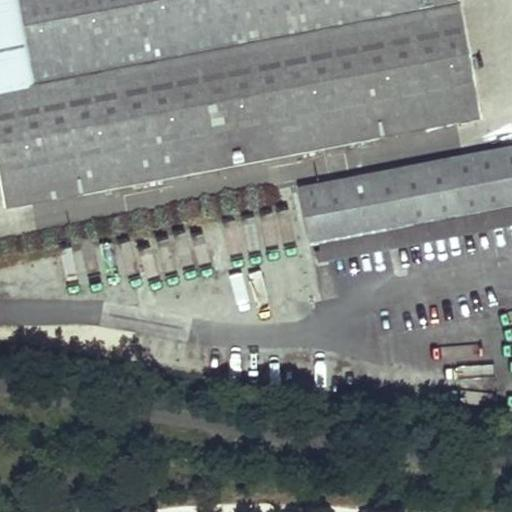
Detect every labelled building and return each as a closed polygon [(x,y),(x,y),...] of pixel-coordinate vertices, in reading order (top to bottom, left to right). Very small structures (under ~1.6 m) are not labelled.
[(0,0),(0,198),(79,183),(82,199),(374,143),(371,127),(478,107),(461,4),(460,0),(0,0)] [(371,127),(374,143),(480,123),(478,107),(371,127)] [(511,148),(301,189),(312,247),(511,208),(511,148)] [(79,183),(0,198),(0,199),(3,215),(82,199),(79,183)] [(219,251),(211,252),(213,267),(221,266),(219,251)] [(319,298),(333,297),(329,259),(315,261),(319,298)] [(149,268),(136,271),(138,286),(152,283),(149,268)]
